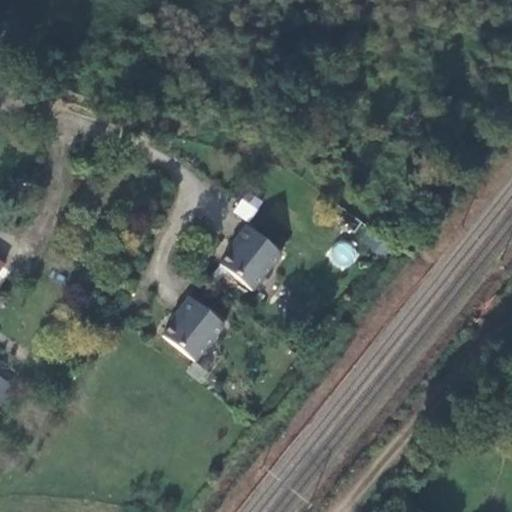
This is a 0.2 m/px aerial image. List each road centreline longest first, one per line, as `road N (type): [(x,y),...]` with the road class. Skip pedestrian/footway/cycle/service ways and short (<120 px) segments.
road 1 (track): [(511,335),(469,359),(343,511)]
road 2 (unclassified): [(0,78),(130,109)]
